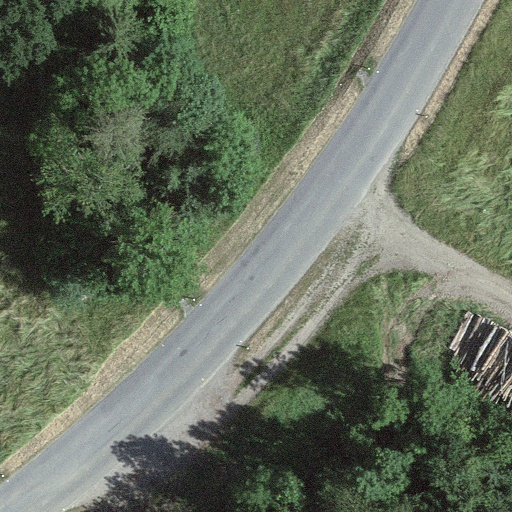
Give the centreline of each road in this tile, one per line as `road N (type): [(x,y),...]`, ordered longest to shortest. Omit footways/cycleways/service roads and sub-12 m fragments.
road 1 (tertiary): [(21,511),(183,376),(325,218),(448,0)]
road 2 (track): [(333,204),(511,292)]
